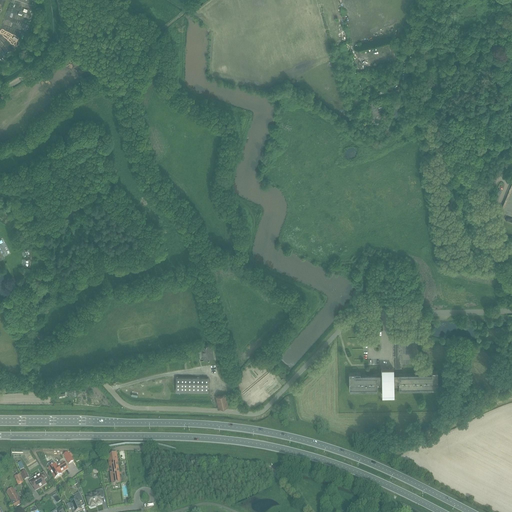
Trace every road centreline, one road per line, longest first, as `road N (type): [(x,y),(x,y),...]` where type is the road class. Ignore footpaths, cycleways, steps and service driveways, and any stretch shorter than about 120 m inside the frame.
road 1 (unclassified): [(0,390),(87,375),(133,408),(259,413),(359,315),(511,305)]
road 2 (primary): [(470,511),(364,459),(245,428),(0,422)]
road 3 (primary): [(0,435),(187,436),(272,446),(360,473),(441,511)]
road 4 (unclassified): [(308,511),(268,467),(147,448)]
road 5 (residential): [(147,448),(115,449),(16,511)]
road 6 (unclassified): [(511,288),(499,271),(483,201),(511,157)]
road 7 (tertiary): [(0,91),(54,55),(63,34),(59,0)]
